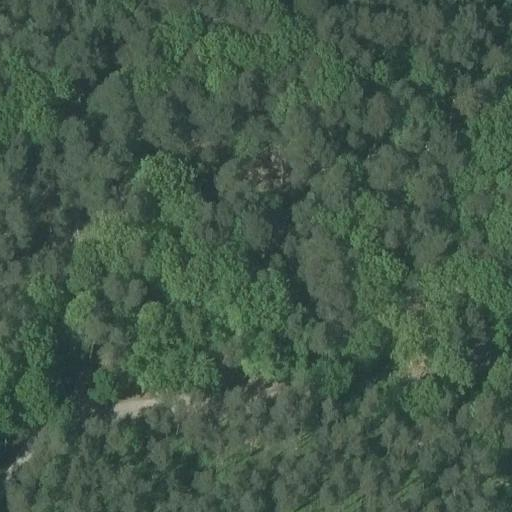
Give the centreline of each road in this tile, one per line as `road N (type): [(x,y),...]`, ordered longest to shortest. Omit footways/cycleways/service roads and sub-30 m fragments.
road 1 (track): [(511,376),(0,427)]
road 2 (track): [(62,421),(68,295),(59,185)]
road 3 (track): [(494,377),(462,345),(418,322),(337,326)]
